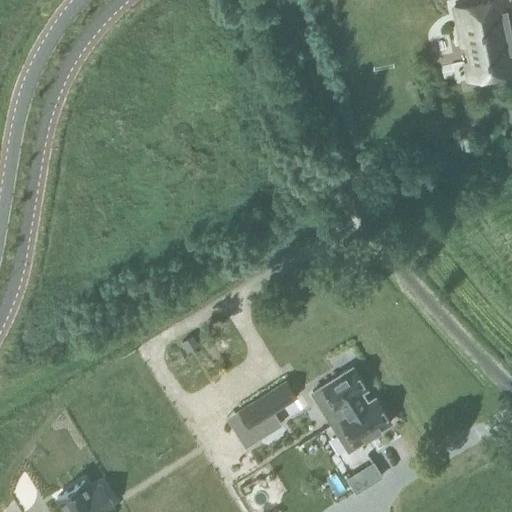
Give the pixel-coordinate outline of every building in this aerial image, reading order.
[(511,47),(502,0),(488,0),(453,7),(470,80),(511,70),(511,47)] [(181,341),(187,352),(199,345),(193,334),(181,341)] [(332,423),(348,449),(391,422),(375,397),(367,402),(361,391),(366,388),(352,366),(312,391),(326,413),(331,410),(338,420),(332,423)] [(241,511),(154,368),(108,396),(115,428),(126,445),(127,451),(141,473),(146,497),(137,499),(144,511),(241,511)] [(286,378),(238,409),(249,427),(298,396),(286,378)] [(235,470),(262,511),(320,511),(323,511),(279,442),(235,470)] [(361,469),(370,483),(382,476),(373,461),(361,469)] [(14,488),(24,511),(27,511),(46,505),(35,479),(14,488)] [(84,480),(57,497),(66,511),(104,511),(102,508),(112,502),(101,483),(91,490),(84,480)]
